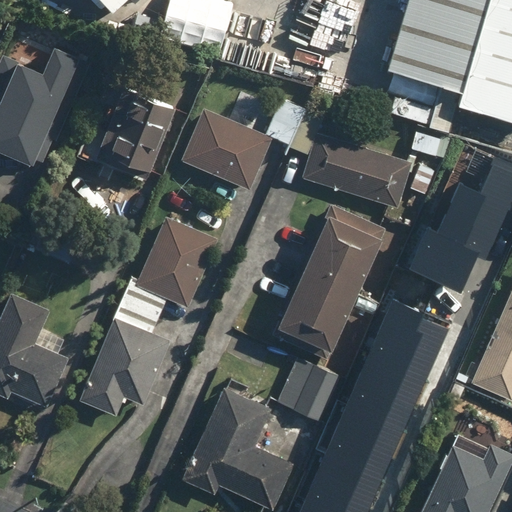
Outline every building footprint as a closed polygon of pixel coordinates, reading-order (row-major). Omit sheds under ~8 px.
[(235,0),(165,0),(156,37),(222,53),(235,0)] [(407,0),(388,67),(461,89),(486,0),(407,0)] [(457,99),(511,115),(511,0),(486,0),(461,89),(457,99)] [(46,53),(7,36),(0,50),(0,153),(31,167),(80,56),(50,43),(46,53)] [(383,74),(337,60),(325,101),(371,114),(383,74)] [(178,103),(125,80),(94,153),(146,176),(178,103)] [(274,92),(257,133),(270,138),(306,153),(317,128),(323,112),(274,92)] [(257,133),(196,108),(175,158),(248,189),(270,138),(257,133)] [(413,123),(406,145),(439,154),(445,132),(413,123)] [(403,159),(317,128),(300,176),(387,206),(403,159)] [(510,173),(470,152),(457,176),(437,165),(379,274),(439,306),(510,173)] [(385,225),(330,201),(273,332),(328,356),(385,225)] [(164,212),(135,277),(129,274),(112,313),(115,314),(154,331),(169,298),(188,307),(219,237),(164,212)] [(27,246),(71,263),(82,234),(38,217),(27,246)] [(511,273),(465,381),(511,401),(511,399),(511,273)] [(52,307),(10,288),(0,310),(0,395),(8,399),(12,391),(46,406),(67,358),(57,354),(64,338),(42,329),(52,307)] [(354,511),(437,328),(372,299),(276,511),(354,511)] [(154,331),(115,314),(77,400),(116,417),(126,394),(144,402),(172,339),(154,331)] [(329,368),(298,354),(276,400),(307,414),(329,368)] [(446,369),(423,360),(410,392),(433,402),(446,369)] [(275,408),(221,384),(178,479),(212,494),(217,483),(272,508),(293,461),(258,445),(275,408)] [(484,446),(454,432),(418,511),(487,511),(511,458),(511,453),(486,441),(484,446)]
